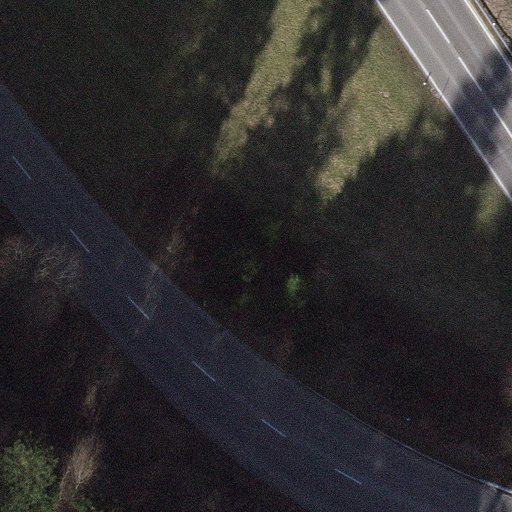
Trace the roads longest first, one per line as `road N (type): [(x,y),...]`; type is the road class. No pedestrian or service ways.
road 1 (tertiary): [(0,137),(101,267),(205,373),(340,472),(414,511)]
road 2 (primary): [(511,137),(421,0)]
